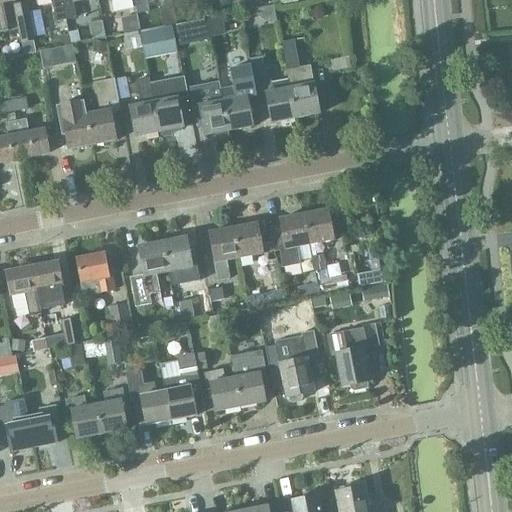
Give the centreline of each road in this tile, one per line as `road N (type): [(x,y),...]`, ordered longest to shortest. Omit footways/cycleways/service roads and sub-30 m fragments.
road 1 (residential): [(0,509),(481,416)]
road 2 (residential): [(0,229),(450,146)]
road 3 (tertiary): [(481,416),(450,146)]
road 4 (tertiary): [(450,146),(437,0)]
